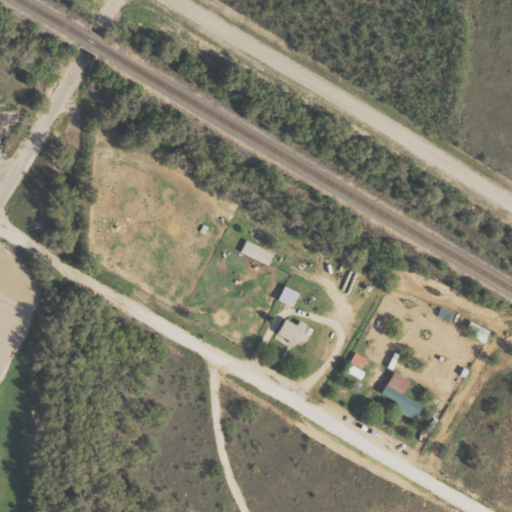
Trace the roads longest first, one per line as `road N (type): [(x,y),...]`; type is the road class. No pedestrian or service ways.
road 1 (residential): [(480,511),(0,224)]
road 2 (residential): [(511,197),(179,0)]
road 3 (residential): [(0,198),(115,0)]
road 4 (residential): [(243,511),(217,448),(209,399),(223,359)]
